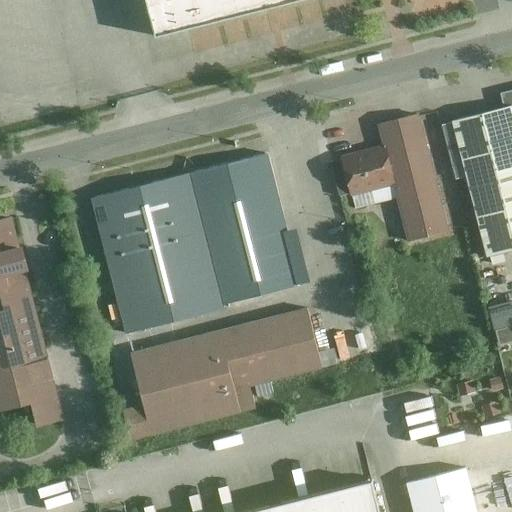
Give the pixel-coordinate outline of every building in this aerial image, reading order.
[(142,0),(154,46),(333,0),(142,0)] [(506,103),(453,116),(487,255),(511,249),(511,88),(503,91),(506,103)] [(383,143),(331,155),(341,196),(393,183),(407,240),(451,229),(418,110),(378,121),(383,143)] [(302,289),(268,155),(94,200),(129,334),(302,289)] [(13,213),(0,216),(0,411),(34,402),(41,425),(67,416),(13,213)] [(511,301),(493,304),(496,328),(511,325),(511,301)] [(313,305),(135,350),(148,399),(128,404),(137,438),(259,406),(254,383),(329,365),(313,305)] [(388,511),(381,480),(258,511),(388,511)]
